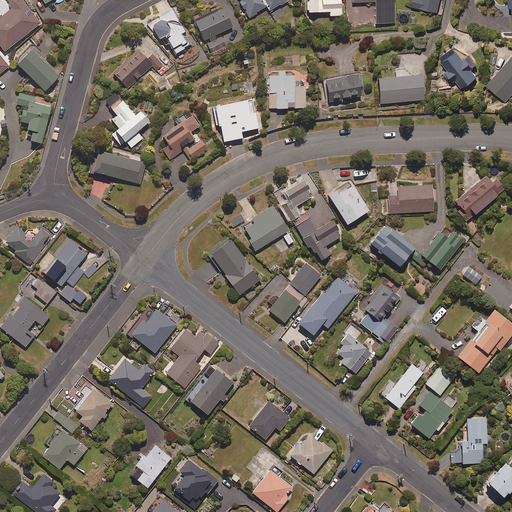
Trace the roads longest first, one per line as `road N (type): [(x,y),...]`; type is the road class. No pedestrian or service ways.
road 1 (tertiary): [(143,260),(196,200),(293,151),(369,139),(511,138)]
road 2 (residential): [(374,443),(143,260)]
road 3 (tertiary): [(0,441),(143,260)]
road 4 (residential): [(127,0),(105,14),(89,42),(53,199)]
